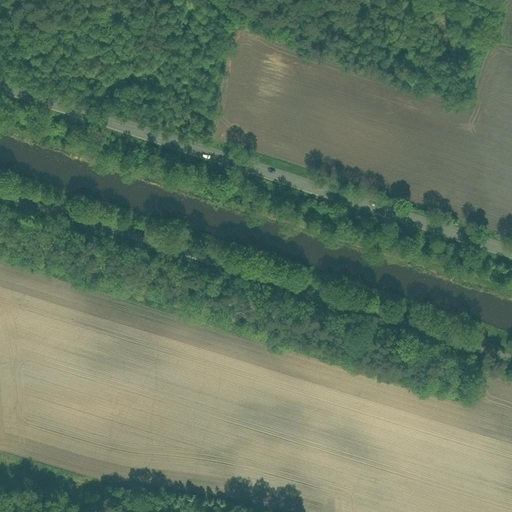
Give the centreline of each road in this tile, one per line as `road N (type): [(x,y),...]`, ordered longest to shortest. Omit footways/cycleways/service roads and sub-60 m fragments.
road 1 (unclassified): [(511,360),(0,192)]
road 2 (tertiary): [(511,251),(0,84)]
road 3 (track): [(183,144),(221,0)]
